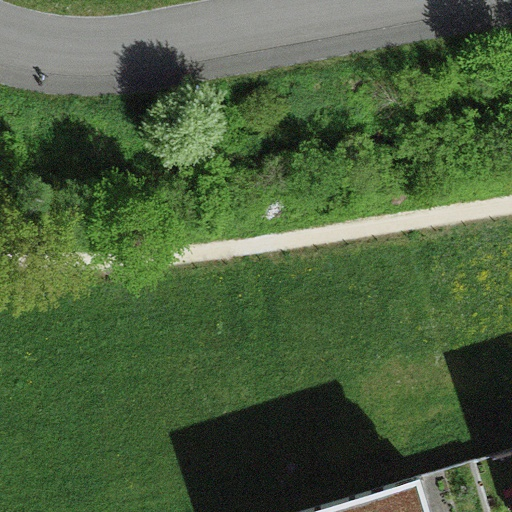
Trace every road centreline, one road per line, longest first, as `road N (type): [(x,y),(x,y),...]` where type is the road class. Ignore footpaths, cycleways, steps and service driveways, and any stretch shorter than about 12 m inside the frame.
road 1 (track): [(0,262),(111,271),(511,208)]
road 2 (residential): [(395,0),(129,48),(73,49),(0,35)]
